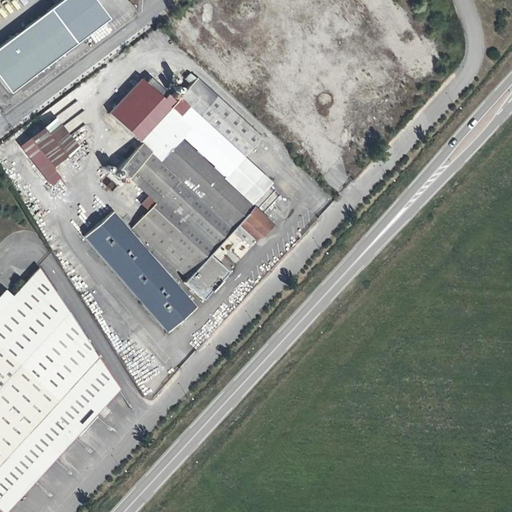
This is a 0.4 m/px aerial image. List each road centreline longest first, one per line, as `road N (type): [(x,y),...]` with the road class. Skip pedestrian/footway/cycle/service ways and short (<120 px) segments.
road 1 (unclassified): [(461,0),(471,32),(467,67),(60,511)]
road 2 (primary): [(392,221),(122,511)]
road 3 (primary): [(511,77),(392,221)]
road 4 (primary): [(392,221),(511,104)]
